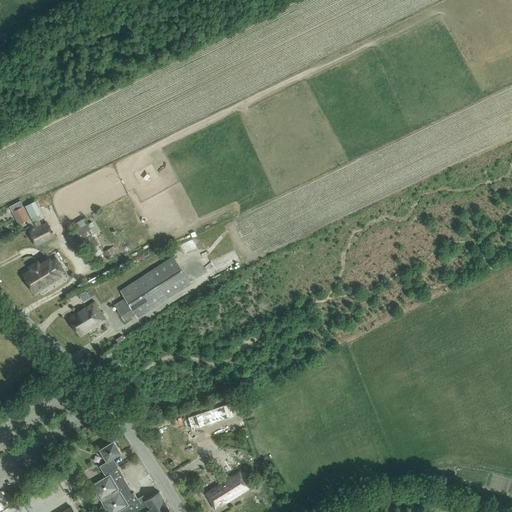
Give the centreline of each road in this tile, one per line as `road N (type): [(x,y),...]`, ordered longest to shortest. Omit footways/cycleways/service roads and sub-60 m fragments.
road 1 (unclassified): [(181,511),(104,398),(0,298)]
road 2 (unclassified): [(339,511),(396,491),(434,494),(479,511)]
